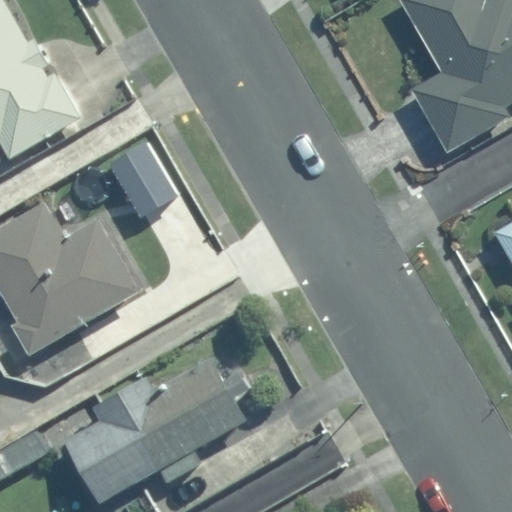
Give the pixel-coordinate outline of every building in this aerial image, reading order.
[(3,0),(0,0),(0,80),(39,59),(3,0)] [(511,114),(511,113),(511,112),(511,0),(406,0),(447,72),(415,90),(456,162),(511,129),(511,114)] [(55,199),(0,229),(0,267),(28,318),(22,321),(39,350),(151,285),(108,212),(75,233),(55,199)] [(511,227),(501,234),(511,250),(511,227)] [(109,415),(75,437),(109,500),(169,466),(174,479),(212,460),(204,447),(258,415),(245,392),(258,384),(249,369),(235,377),(223,354),(164,388),(154,372),(102,402),(109,415)] [(0,440),(31,424),(0,366),(0,440)] [(43,429),(0,453),(0,479),(55,449),(43,429)]
